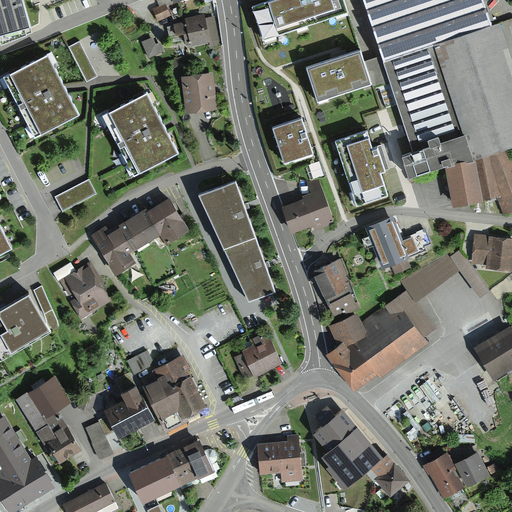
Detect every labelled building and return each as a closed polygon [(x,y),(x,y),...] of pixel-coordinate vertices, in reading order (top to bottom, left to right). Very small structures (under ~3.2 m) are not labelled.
[(22,0),(0,0),(0,39),(2,45),(32,33),(22,0)] [(26,0),(30,15),(38,13),(36,5),(34,6),(32,0),(26,0)] [(141,0),(142,1),(143,0),(156,0),(160,7),(153,10),(158,21),(171,15),(167,6),(173,3),(174,5),(186,0),(141,0)] [(343,0),(259,0),(248,4),(260,39),(347,10),(343,0)] [(481,0),(363,0),(414,153),(402,157),(408,179),(446,166),(453,207),(483,202),(483,199),(497,198),(504,215),(511,211),(511,58),(500,21),(489,24),(481,0)] [(184,23),(167,26),(169,39),(182,36),(184,47),(209,42),(204,13),(183,16),(184,23)] [(146,59),(162,53),(158,43),(154,44),(151,35),(139,40),(146,59)] [(80,44),(68,50),(83,81),(96,75),(80,44)] [(359,45),(303,64),(316,99),(372,80),(359,45)] [(48,53),(3,76),(35,137),(79,114),(48,53)] [(186,113),(213,110),(210,75),(183,77),(186,113)] [(139,94),(99,115),(129,173),(169,153),(139,94)] [(301,113),(270,123),(282,161),(313,151),(301,113)] [(366,131),(334,141),(354,205),(386,195),(366,131)] [(310,190),(303,193),(304,198),(282,206),(292,231),(311,225),(312,230),(333,222),(317,177),(306,181),(310,190)] [(89,180),(55,198),(62,212),(96,194),(89,180)] [(198,193),(247,302),(274,290),(236,180),(198,193)] [(166,244),(189,230),(169,199),(153,209),(148,212),(146,209),(143,210),(119,225),(121,228),(113,233),(110,234),(106,227),(92,235),(116,275),(135,263),(130,255),(161,235),(166,244)] [(394,216),(364,228),(368,237),(362,239),(366,249),(373,246),(382,270),(391,266),(395,275),(412,268),(408,261),(411,259),(410,258),(427,251),(425,247),(431,244),(425,228),(416,232),(416,233),(403,239),(394,216)] [(0,254),(12,249),(0,224),(0,254)] [(511,237),(474,233),(471,263),(485,265),(485,269),(511,271),(511,237)] [(358,313),(328,328),(337,346),(326,357),(355,390),(378,375),(381,378),(428,343),(424,338),(438,328),(417,301),(459,270),(479,297),(489,289),(459,250),(450,257),(447,253),(400,280),(406,291),(362,322),(358,313)] [(346,312),(347,315),(361,308),(355,294),(339,258),(312,271),(334,317),(346,312)] [(90,312),(110,300),(87,262),(75,269),(70,262),(52,272),(65,295),(72,291),(77,299),(70,303),(81,322),(92,315),(90,312)] [(42,286),(35,290),(43,315),(52,329),(59,326),(58,320),(42,286)] [(43,315),(29,290),(0,306),(0,358),(52,329),(43,315)] [(511,326),(475,347),(495,380),(511,369),(511,326)] [(235,354),(248,380),(281,363),(267,337),(235,354)] [(148,351),(127,362),(135,376),(156,365),(148,351)] [(142,385),(166,434),(189,422),(187,418),(208,407),(192,375),(195,374),(184,353),(153,369),(157,377),(142,385)] [(115,431),(119,439),(155,421),(142,394),(140,395),(129,372),(113,380),(124,401),(105,411),(107,415),(115,431)] [(16,401),(56,466),(82,450),(57,411),(71,402),(55,377),(16,401)] [(96,394),(82,391),(78,408),(92,411),(96,394)] [(327,405),(314,415),(323,426),(314,433),(329,451),(322,457),(328,465),(326,467),(343,488),(370,466),(378,475),(375,477),(390,495),(409,480),(386,453),(382,457),(341,409),(335,414),(327,405)] [(115,431),(107,415),(98,420),(99,423),(105,436),(115,431)] [(5,416),(0,419),(0,496),(9,511),(14,511),(55,487),(37,457),(32,460),(5,416)] [(86,429),(100,460),(113,454),(105,436),(99,423),(86,429)] [(282,482),(303,480),(300,434),(288,435),(288,441),(258,444),(261,474),(281,472),(282,482)] [(167,456),(129,474),(144,504),(181,487),(197,479),(197,480),(215,473),(211,464),(213,463),(216,461),(217,457),(217,453),(213,450),(210,449),(207,450),(205,451),(200,440),(167,455),(167,456)] [(447,450),(423,463),(443,498),(464,487),(489,473),(476,450),(454,462),(447,450)] [(105,484),(64,505),(67,511),(95,511),(115,502),(105,484)]
